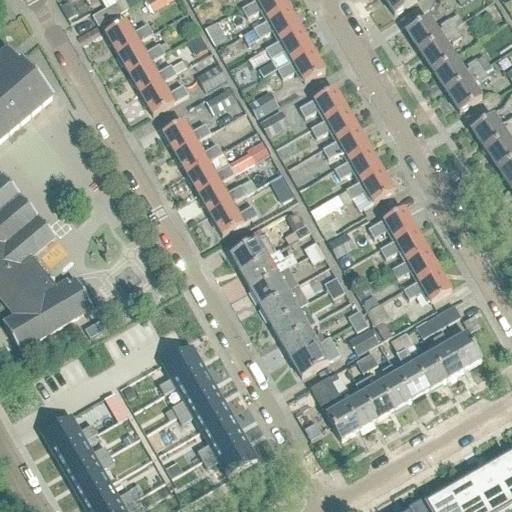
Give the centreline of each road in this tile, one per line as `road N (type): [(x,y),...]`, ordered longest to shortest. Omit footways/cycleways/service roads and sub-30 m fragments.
road 1 (residential): [(321,511),(32,0)]
road 2 (residential): [(511,323),(322,0)]
road 3 (residential): [(326,511),(511,407)]
